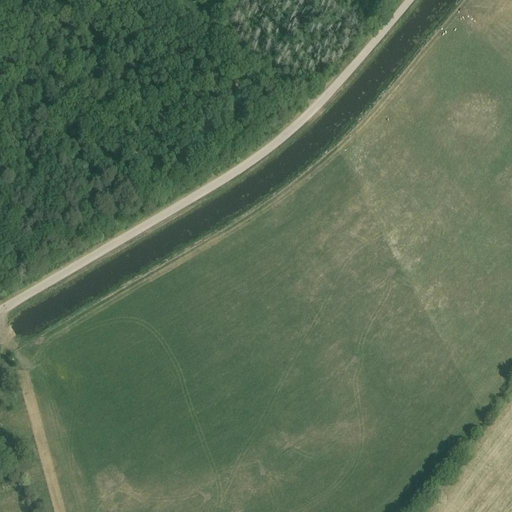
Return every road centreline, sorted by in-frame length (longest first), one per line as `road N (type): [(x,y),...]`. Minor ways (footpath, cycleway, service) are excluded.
road 1 (track): [(0,309),(261,154),(317,105),(408,0)]
road 2 (track): [(317,105),(274,70),(273,36),(248,0)]
